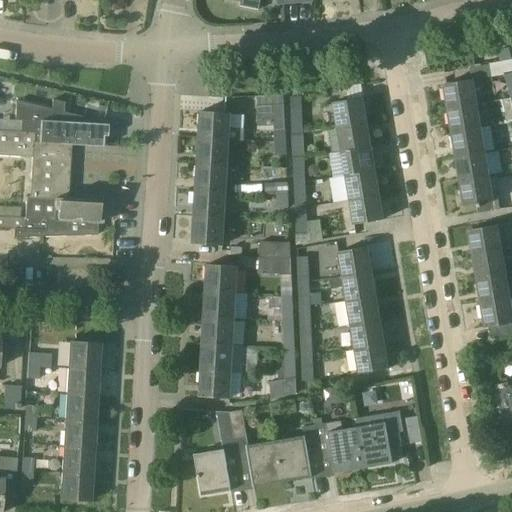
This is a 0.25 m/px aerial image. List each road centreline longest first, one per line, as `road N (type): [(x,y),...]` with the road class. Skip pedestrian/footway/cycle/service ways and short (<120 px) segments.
road 1 (residential): [(471,500),(389,29)]
road 2 (unclassified): [(151,300),(167,50)]
road 3 (residential): [(389,29),(167,50)]
road 4 (unclassified): [(140,511),(151,300)]
road 5 (residential): [(167,50),(76,52),(0,39)]
road 6 (residential): [(151,300),(0,294)]
road 7 (residential): [(511,0),(389,29)]
